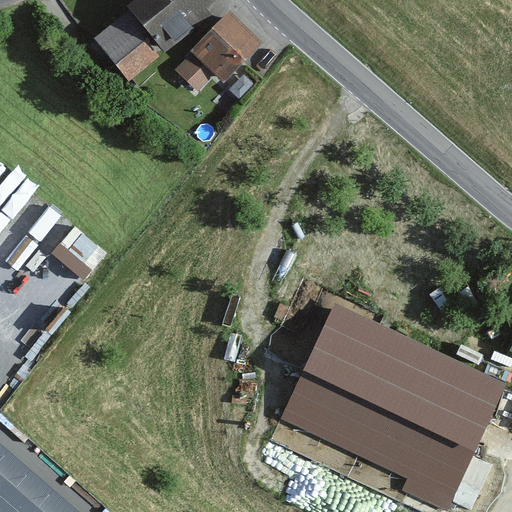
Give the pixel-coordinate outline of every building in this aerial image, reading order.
[(138,0),(126,11),(128,14),(146,35),(167,59),(212,20),(207,13),(219,2),(217,0),(138,0)] [(265,46),(229,13),(177,70),(200,91),(213,77),(226,88),(265,46)] [(143,38),(146,35),(128,14),(95,43),(131,83),(160,58),(143,38)] [(86,276),(108,249),(76,222),(54,248),(86,276)] [(508,383),(337,303),(282,418),(408,478),(404,491),(448,511),(508,383)] [(0,511),(51,511),(0,467),(0,511)]
